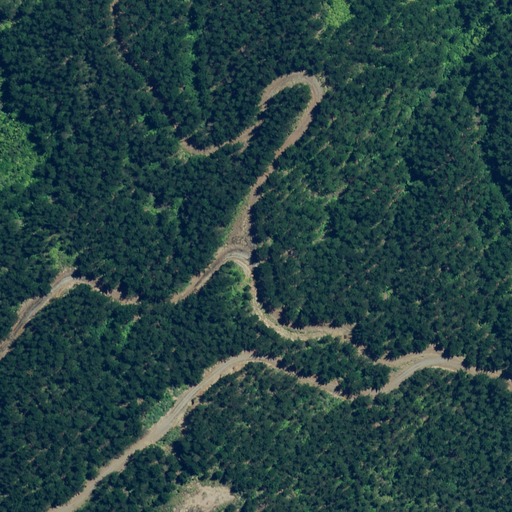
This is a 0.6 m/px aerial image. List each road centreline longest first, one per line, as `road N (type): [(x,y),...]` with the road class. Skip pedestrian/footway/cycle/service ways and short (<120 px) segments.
road 1 (track): [(482,371),(444,348),(392,358),(366,347),(348,325),(296,322),(269,299),(251,238),(258,182),(306,127),(321,89),(306,72),(279,77),(257,122),(218,145),(183,143),(124,42),(119,0)]
road 2 (unclassified): [(511,379),(437,361),(355,391),(240,354),(62,511)]
road 3 (track): [(258,263),(238,250),(211,263),(186,299),(148,299),(82,272),(50,288),(0,345)]
